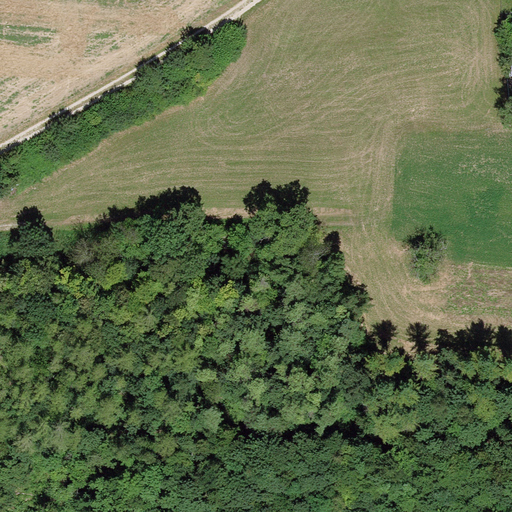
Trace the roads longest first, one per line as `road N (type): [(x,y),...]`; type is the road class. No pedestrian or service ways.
road 1 (track): [(511,438),(131,432),(0,469)]
road 2 (track): [(0,233),(311,227)]
road 3 (track): [(0,153),(170,57),(245,0)]
